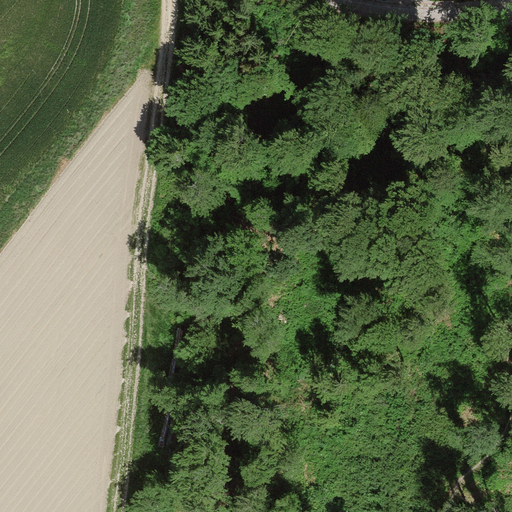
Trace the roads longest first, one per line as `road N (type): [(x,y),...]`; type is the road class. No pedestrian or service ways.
road 1 (track): [(118,511),(169,0)]
road 2 (track): [(366,0),(511,8)]
